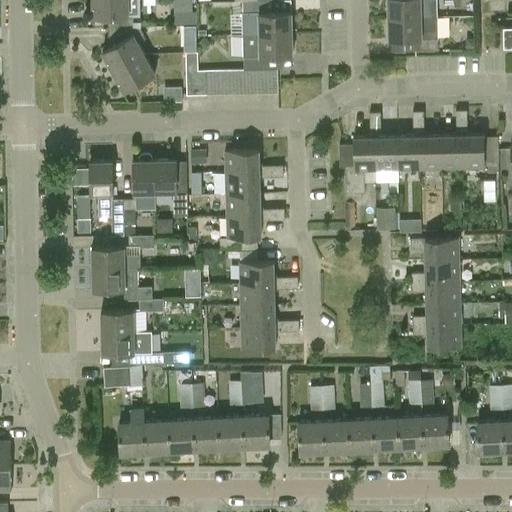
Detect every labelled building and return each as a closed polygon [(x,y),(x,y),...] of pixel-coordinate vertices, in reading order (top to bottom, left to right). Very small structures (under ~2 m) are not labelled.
[(140,0),(93,0),(94,17),(108,16),(109,29),(134,28),(133,15),(140,15),(140,0)] [(173,0),(174,24),(192,24),(191,0),(173,0)] [(388,0),(389,18),(422,17),(422,16),(421,0),(388,0)] [(243,2),(244,34),(242,34),(242,36),(292,35),(292,12),(268,13),(267,2),(243,2)] [(438,16),(422,16),(422,17),(389,18),(390,40),(415,39),(415,51),(439,51),(438,16)] [(195,25),(182,25),(184,48),(197,47),(195,25)] [(134,28),(109,29),(109,38),(113,46),(104,51),(115,72),(145,55),(134,35),(134,28)] [(293,57),(292,35),(242,36),(243,57),(242,69),(253,69),(265,68),(268,68),(267,57),(293,57)] [(206,95),(205,70),(198,70),(197,52),(185,52),(186,95),(206,95)] [(145,55),(115,72),(125,90),(155,73),(145,55)] [(265,68),(253,69),(253,94),(265,93),(265,68)] [(277,68),(268,68),(265,68),(265,93),(278,93),(277,68)] [(229,69),(217,70),(218,94),(230,94),(229,69)] [(242,94),(241,69),(229,69),(230,94),(242,94)] [(242,69),(241,69),(242,94),(253,94),(253,69),(242,69)] [(217,70),(205,70),(206,95),(218,94),(217,70)] [(186,99),(185,84),(165,85),(166,100),(186,99)] [(461,111),(463,168),(485,168),(484,134),(467,135),(466,110),(461,111)] [(441,168),(440,135),(425,136),(424,111),(418,112),(419,169),(441,168)] [(456,135),(440,135),(441,168),(463,168),(461,111),(456,111),(456,135)] [(353,137),(353,143),(338,144),(340,167),(345,167),(345,193),(363,193),(364,170),(376,169),(375,112),(370,112),(370,137),(353,137)] [(398,169),(397,136),(382,136),(380,112),(375,112),(376,169),(398,169)] [(419,169),(418,112),(413,112),(413,136),(397,136),(398,169),(419,169)] [(225,171),(283,170),(283,164),(259,165),(259,149),(225,149),(225,171)] [(141,156),(141,160),(133,160),(134,193),(156,193),(155,160),(152,160),(152,156),(150,154),(143,154),(141,156)] [(186,160),(155,160),(156,193),(173,192),(173,215),(187,215),(186,160)] [(113,198),(113,193),(113,161),(90,161),(92,194),(98,194),(99,215),(112,215),(112,235),(125,235),(124,198),(113,198)] [(283,170),(225,171),(226,193),(261,192),(260,176),(283,176),(283,170)] [(483,180),(483,201),(496,200),(495,180),(483,180)] [(191,194),(202,194),(201,183),(191,183),(191,194)] [(261,192),(226,193),(226,215),(284,214),(284,208),(261,209),(261,192)] [(136,198),(124,198),(125,235),(130,235),(130,236),(154,236),(154,234),(135,234),(135,225),(136,225),(136,198)] [(344,201),(345,226),(356,225),(355,200),(344,201)] [(376,207),(377,229),(395,228),(395,207),(376,207)] [(284,219),(284,214),(226,215),(227,237),(262,236),(261,219),(284,219)] [(405,217),(406,230),(423,229),(422,217),(405,217)] [(154,247),(154,236),(130,236),(130,247),(154,247)] [(423,259),(457,258),(456,238),(409,240),(410,249),(423,248),(423,259)] [(140,254),(125,254),(124,247),(93,247),(93,269),(137,268),(141,268),(140,254)] [(457,258),(423,259),(424,273),(410,273),(411,281),(458,280),(457,258)] [(240,283),(298,282),(297,276),(274,277),(273,261),(240,261),(240,283)] [(125,299),(139,299),(152,299),(152,286),(138,286),(137,268),(93,269),(93,291),(125,290),(125,299)] [(459,302),(458,280),(411,281),(411,291),(425,291),(425,302),(459,302)] [(298,288),(298,282),(240,283),(240,305),(274,304),(274,288),(298,288)] [(139,310),(139,311),(146,310),(163,310),(163,299),(152,299),(139,299),(139,310)] [(459,302),(425,302),(426,316),(413,316),(413,324),(459,323),(459,302)] [(274,320),(274,304),(240,305),(241,326),(299,325),(299,319),(274,320)] [(134,331),(134,330),(133,311),(102,311),(102,332),(134,331)] [(460,346),(459,323),(413,324),(413,335),(427,335),(427,347),(460,346)] [(299,331),(299,325),(241,326),(241,348),(274,347),(274,331),(299,331)] [(134,331),(102,332),(102,355),(112,355),(112,363),(142,363),(175,363),(175,351),(152,351),(152,330),(134,330),(134,331)] [(112,363),(112,367),(103,368),(104,387),(126,386),(126,390),(141,390),(141,384),(142,384),(142,363),(112,363)] [(370,366),(372,406),(385,405),(383,379),(390,378),(389,364),(370,366)] [(372,406),(370,366),(371,382),(359,383),(360,406),(372,406)] [(395,369),(396,385),(406,384),(405,368),(395,369)] [(407,370),(410,416),(397,417),(398,447),(424,446),(422,416),(421,403),(420,380),(420,369),(407,370)] [(253,378),(239,379),(240,403),(254,402),(253,378)] [(240,403),(239,379),(228,380),(230,404),(240,403)] [(432,379),(420,380),(421,403),(434,403),(434,402),(432,379)] [(193,406),(192,382),(179,383),(180,407),(193,406)] [(204,382),(192,382),(193,406),(205,406),(204,382)] [(511,383),(500,384),(502,408),(511,407),(511,383)] [(334,384),(322,385),(323,409),(335,408),(334,384)] [(502,408),(500,384),(488,385),(490,409),(502,408)] [(322,385),(310,385),(311,409),(323,409),(322,385)] [(130,407),(131,422),(119,423),(120,453),(146,452),(144,406),(130,407)] [(144,406),(146,452),(168,450),(166,420),(146,422),(144,406)] [(447,414),(422,416),(424,446),(449,445),(447,414)] [(268,415),(241,416),(243,446),(269,445),(268,415)] [(243,446),(241,416),(218,418),(220,448),(243,446)] [(398,447),(397,417),(373,418),(375,449),(398,447)] [(220,448),(218,418),(194,419),(195,449),(220,448)] [(373,418),(348,420),(350,450),(375,449),(373,418)] [(195,449),(194,419),(166,420),(168,450),(195,449)] [(511,450),(511,419),(502,420),(504,451),(511,450)] [(350,450),(348,420),(322,421),(324,452),(350,450)] [(504,451),(502,420),(477,422),(479,452),(504,451)] [(324,452),(322,421),(299,422),(300,453),(324,452)] [(0,464),(11,465),(10,441),(0,440),(0,464)] [(0,464),(0,489),(11,489),(11,465),(0,464)]
